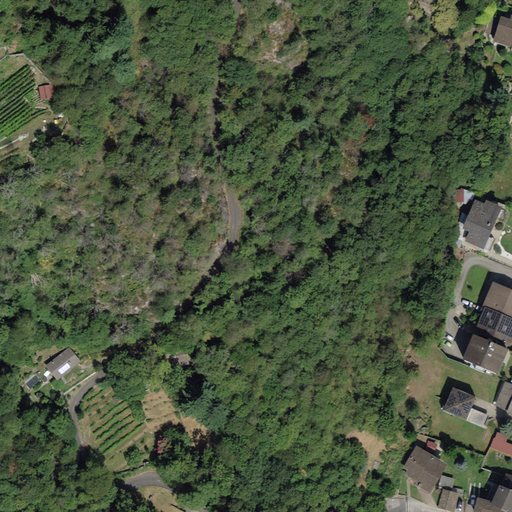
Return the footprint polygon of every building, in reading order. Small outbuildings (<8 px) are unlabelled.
[(511,16),(511,17),(510,21),(501,18),(493,44),(509,49),(508,53),(511,53),(511,16)] [(41,97),(42,113),(55,112),(54,96),(41,97)] [(484,206),(475,202),(462,231),(469,234),(464,244),(483,252),(502,210),(486,203),(484,206)] [(511,292),(493,284),(483,307),(511,318),(511,292)] [(511,344),(511,321),(485,310),(474,335),(510,349),(511,344)] [(508,353),(473,339),(463,364),(498,378),(508,353)] [(69,348),(45,367),(57,383),(81,364),(69,348)] [(475,401),(453,391),(443,413),(466,422),(475,401)] [(509,438),(497,433),(495,439),(494,439),(490,448),(511,456),(511,445),(507,443),(509,438)] [(447,468),(416,448),(402,470),(407,473),(405,476),(418,484),(416,487),(429,495),(447,468)] [(511,511),(511,495),(499,490),(492,505),(491,508),(499,511),(511,511)] [(454,511),(460,496),(443,491),(437,509),(445,511),(454,511)] [(492,505),(478,501),(474,511),(499,511),(491,508),(492,505)]
